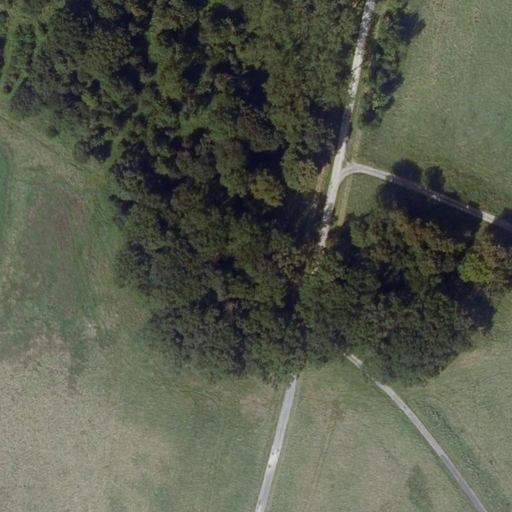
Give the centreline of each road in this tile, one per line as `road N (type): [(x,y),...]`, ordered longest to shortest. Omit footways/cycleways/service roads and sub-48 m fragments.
road 1 (unclassified): [(302,324),(369,0)]
road 2 (unclassified): [(478,511),(376,383),(302,324)]
road 3 (unclassified): [(256,511),(302,324)]
road 4 (track): [(333,175),(351,168),(376,174),(511,232)]
